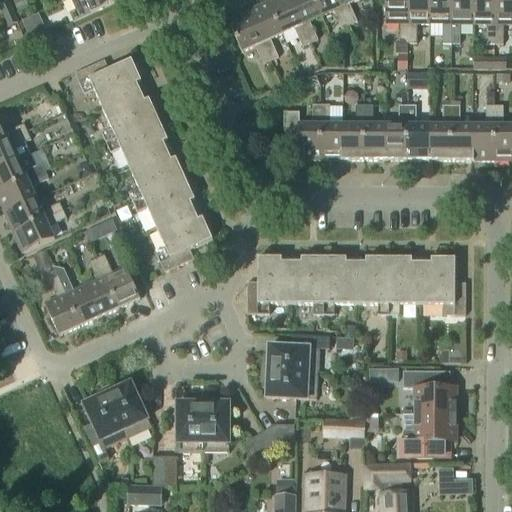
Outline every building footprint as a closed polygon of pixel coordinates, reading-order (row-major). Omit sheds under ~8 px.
[(8,0),(0,0),(0,8),(10,4),(8,0)] [(25,0),(19,0),(14,2),(18,13),(29,9),(25,0)] [(124,0),(69,0),(75,12),(70,14),(74,23),(125,0),(124,0)] [(297,17),(289,0),(275,0),(267,4),(282,36),(294,31),(302,49),(310,45),(297,17)] [(321,18),(313,0),(289,0),(297,17),(310,45),(318,41),(310,23),(321,18)] [(336,0),(313,0),(321,18),(333,13),(341,31),(349,27),(336,0)] [(336,0),(349,27),(357,24),(349,6),(361,0),(336,0)] [(408,46),(408,0),(385,0),(385,26),(399,26),(399,46),(408,46)] [(429,0),(408,0),(408,46),(416,46),(416,26),(430,26),(430,17),(429,0)] [(451,46),(451,0),(429,0),(430,17),(430,26),(442,26),(442,46),(451,46)] [(473,0),(451,0),(451,46),(460,46),(460,26),(473,27),(473,0)] [(473,0),(473,27),(486,27),(485,46),(494,46),(495,17),(494,0),(473,0)] [(511,0),(494,0),(495,17),(494,46),(503,46),(503,27),(511,26),(511,0)] [(19,24),(10,4),(0,8),(9,29),(19,24)] [(267,4),(247,13),(270,63),(278,59),(270,41),(282,36),(267,4)] [(270,63),(247,13),(227,22),(242,54),(255,48),(263,66),(270,63)] [(42,15),(25,19),(31,38),(47,33),(42,15)] [(407,53),(398,53),(398,69),(407,69),(407,53)] [(472,67),(472,53),(454,53),(454,67),(472,67)] [(335,69),(343,69),(343,57),(335,57),(335,69)] [(494,72),(494,60),(473,60),(473,72),(494,72)] [(494,60),(494,72),(506,73),(506,60),(494,60)] [(132,61),(110,71),(80,85),(84,96),(94,91),(103,112),(140,95),(136,85),(142,83),(132,61)] [(105,62),(75,75),(80,85),(110,71),(105,62)] [(407,76),(407,92),(429,92),(429,76),(407,76)] [(509,76),(496,76),(496,84),(509,84),(509,76)] [(495,92),(487,92),(487,104),(495,104),(495,92)] [(103,112),(112,131),(103,135),(107,145),(159,121),(150,100),(144,103),(140,95),(103,112)] [(320,162),(321,107),(312,107),(312,126),(299,126),(299,114),(284,114),(284,152),(298,152),(298,162),(320,162)] [(329,107),(321,107),(320,162),(342,162),(342,127),(329,127),(329,107)] [(355,127),(342,127),(342,162),(364,162),(364,107),(355,107),(355,127)] [(364,107),(364,162),(385,162),(385,127),(373,127),(373,107),(364,107)] [(398,127),(385,127),(385,162),(407,162),(407,107),(398,107),(398,127)] [(407,107),(407,162),(429,162),(429,127),(416,127),(416,107),(407,107)] [(442,127),(429,127),(429,162),(451,163),(451,107),(442,107),(442,127)] [(451,107),(451,163),(472,163),(472,127),(460,127),(460,107),(451,107)] [(485,127),(472,127),(472,163),(494,163),(494,107),(485,107),(485,127)] [(503,107),(494,107),(494,163),(511,162),(511,127),(503,127),(503,107)] [(0,145),(28,133),(24,125),(6,133),(0,120),(0,145)] [(159,121),(107,145),(111,155),(121,150),(130,170),(167,154),(163,145),(168,142),(159,121)] [(31,141),(28,133),(0,145),(0,168),(30,155),(25,144),(31,141)] [(167,154),(130,170),(138,190),(129,194),(133,204),(186,181),(176,160),(171,162),(167,154)] [(30,155),(0,168),(0,192),(45,172),(42,164),(35,167),(30,155)] [(86,163),(76,168),(81,179),(91,174),(86,163)] [(49,180),(45,172),(0,192),(0,205),(4,215),(37,200),(31,188),(49,180)] [(186,181),(133,204),(138,214),(147,210),(156,230),(193,213),(189,205),(195,202),(186,181)] [(37,200),(4,215),(13,234),(63,211),(60,203),(42,212),(37,200)] [(67,219),(63,211),(13,234),(23,255),(55,240),(49,227),(67,219)] [(193,213),(156,230),(165,250),(156,254),(161,265),(190,252),(213,242),(203,220),(197,222),(193,213)] [(93,231),(85,234),(89,243),(97,239),(93,231)] [(190,252),(161,265),(165,275),(194,261),(190,252)] [(33,258),(41,276),(53,271),(46,253),(33,258)] [(104,256),(97,260),(119,310),(140,301),(125,268),(113,274),(104,256)] [(97,281),(85,287),(99,319),(119,310),(97,260),(88,264),(97,281)] [(257,260),(257,285),(257,317),(269,317),(269,307),(291,307),(291,266),(281,266),(281,260),(257,260)] [(300,266),(291,266),(291,307),(313,307),(313,317),(323,317),(323,260),(300,260),(300,266)] [(323,260),(323,317),(334,317),(334,307),(356,307),(356,266),(346,266),(346,260),(323,260)] [(365,266),(356,266),(356,307),(377,307),(377,317),(388,317),(388,260),(365,260),(365,266)] [(388,260),(388,317),(399,317),(399,307),(421,307),(421,266),(411,266),(411,260),(388,260)] [(421,266),(421,307),(443,307),(443,317),(455,317),(455,285),(455,260),(431,260),(431,267),(421,266)] [(65,274),(57,278),(80,328),(99,319),(85,287),(73,292),(65,274)] [(80,328),(57,278),(49,281),(57,299),(44,305),(59,338),(80,328)] [(257,317),(257,285),(247,285),(247,317),(257,317)] [(465,285),(455,285),(455,317),(465,317),(465,285)] [(345,328),(345,340),(356,340),(356,328),(345,328)] [(262,373),(262,374),(317,376),(319,351),(329,351),(330,339),(296,337),(296,349),(269,348),(268,358),(266,358),(263,369),(262,373)] [(438,354),(438,366),(459,366),(459,346),(448,346),(448,354),(438,354)] [(397,352),(397,362),(406,362),(406,352),(397,352)] [(400,369),(388,369),(388,383),(400,383),(400,369)] [(317,376),(262,374),(263,378),(265,390),(267,390),(266,400),(316,402),(317,376)] [(414,390),(414,416),(455,417),(455,390),(432,389),(432,377),(402,377),(402,390),(414,390)] [(105,391),(128,441),(152,430),(131,385),(121,389),(121,387),(109,390),(105,391)] [(128,441),(105,391),(104,391),(101,393),(92,401),(93,403),(84,407),(95,431),(84,436),(98,467),(109,461),(105,452),(128,441)] [(203,455),(203,400),(199,400),(187,403),(187,405),(177,405),(177,455),(203,455)] [(204,400),(203,400),(203,455),(229,455),(229,405),(219,405),(219,403),(207,400),(204,400)] [(401,442),(398,449),(405,460),(433,460),(433,457),(439,456),(439,458),(440,459),(442,460),(449,460),(449,444),(455,444),(455,417),(414,416),(404,416),(404,422),(405,433),(403,433),(401,442)] [(336,420),(335,440),(364,442),(365,422),(336,420)] [(274,427),(264,433),(277,454),(294,443),(294,427),(274,427)] [(277,454),(264,433),(243,446),(256,467),(277,454)] [(164,489),(164,459),(152,459),(152,489),(164,489)] [(177,459),(164,459),(164,489),(177,489),(177,459)] [(364,494),(382,494),(382,491),(383,487),(414,487),(413,467),(364,467),(364,494)] [(455,480),(454,468),(439,469),(440,496),(474,495),(473,479),(455,480)] [(342,511),(344,478),(308,477),(306,511),(342,511)] [(162,491),(129,491),(128,509),(161,510),(162,491)] [(381,511),(411,511),(411,494),(380,495),(381,511)] [(294,511),(295,496),(275,496),(274,511),(294,511)]
